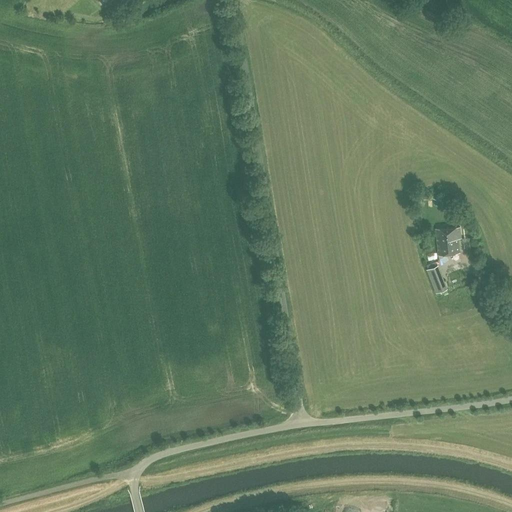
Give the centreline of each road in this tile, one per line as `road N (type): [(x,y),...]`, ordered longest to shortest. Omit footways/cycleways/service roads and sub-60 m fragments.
road 1 (unclassified): [(303,425),(234,0)]
road 2 (unclassified): [(140,511),(134,479),(147,460),(303,425)]
road 3 (unclassified): [(303,425),(511,401)]
